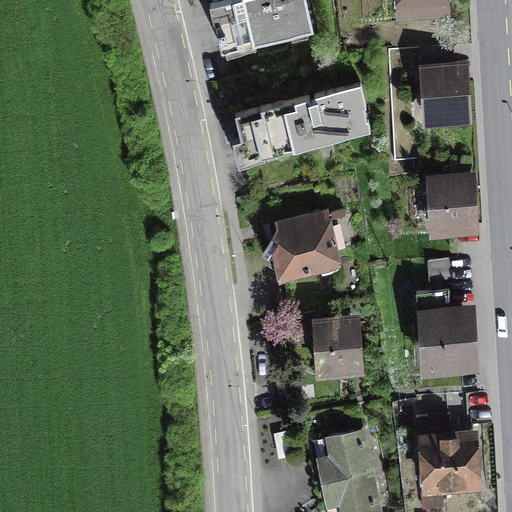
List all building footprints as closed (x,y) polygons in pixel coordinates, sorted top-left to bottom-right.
[(305,0),(222,0),(208,3),(218,51),(312,32),(305,0)] [(451,0),(393,0),(394,19),(452,18),(451,0)] [(470,61),(416,64),(419,129),(473,126),(470,61)] [(361,85),(232,113),(242,157),(370,129),(361,85)] [(477,173),(424,175),(425,242),(479,240),(477,173)] [(332,212),(269,223),(279,281),(342,270),(332,212)] [(477,308),(415,309),(416,379),(478,378),(477,308)] [(298,314),(271,321),(275,337),(301,331),(298,314)] [(360,318),(308,320),(311,383),(362,381),(360,318)] [(309,438),(318,479),(375,467),(367,427),(309,438)] [(412,435),(417,493),(482,487),(477,430),(412,435)] [(381,511),(384,511),(375,467),(318,479),(324,511),(381,511)]
